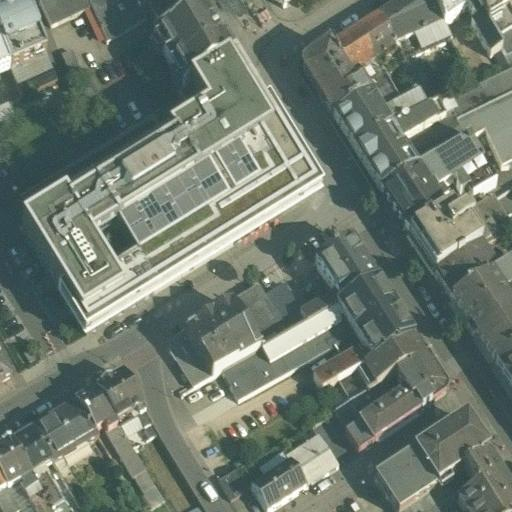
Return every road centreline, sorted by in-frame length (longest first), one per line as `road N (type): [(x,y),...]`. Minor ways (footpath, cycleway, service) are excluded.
road 1 (residential): [(511,446),(348,208)]
road 2 (residential): [(348,208),(119,346)]
road 3 (residential): [(119,346),(217,511)]
road 4 (residential): [(281,46),(266,65),(348,208)]
road 5 (residential): [(0,416),(119,346)]
